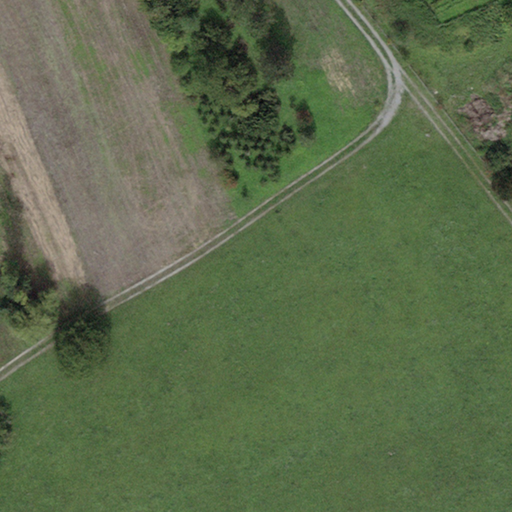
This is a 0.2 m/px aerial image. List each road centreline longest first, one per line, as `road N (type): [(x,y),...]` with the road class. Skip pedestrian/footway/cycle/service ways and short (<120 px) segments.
road 1 (track): [(341,0),(385,55),(394,96),(379,128),(207,251),(0,375)]
road 2 (track): [(385,55),(511,217)]
